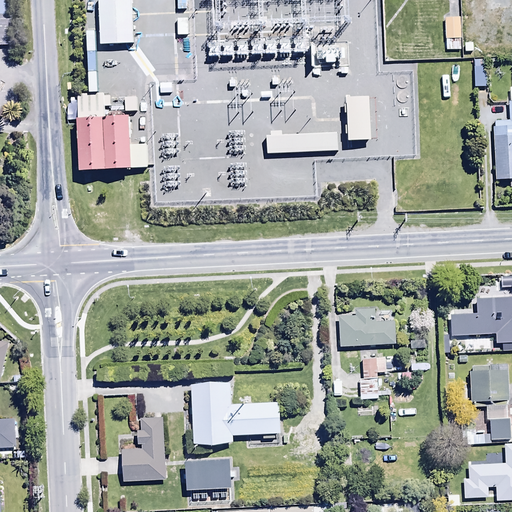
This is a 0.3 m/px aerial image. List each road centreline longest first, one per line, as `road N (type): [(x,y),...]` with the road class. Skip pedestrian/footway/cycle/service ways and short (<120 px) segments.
road 1 (tertiary): [(55,265),(511,245)]
road 2 (tertiary): [(40,0),(55,265)]
road 3 (tertiary): [(55,265),(66,511)]
